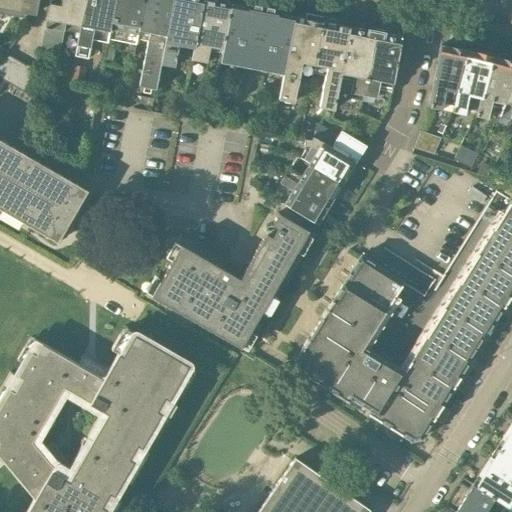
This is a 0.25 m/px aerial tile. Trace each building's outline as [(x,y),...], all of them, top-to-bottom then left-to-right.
[(0,0),(0,10),(7,11),(7,7),(36,13),(37,0),(0,0)] [(88,0),(58,0),(59,0),(58,0),(49,0),(41,48),(58,51),(60,41),(62,42),(65,21),(80,24),(84,25),(88,0)] [(115,0),(88,0),(84,25),(80,24),(74,55),(88,58),(92,39),(107,42),(108,38),(115,0)] [(135,43),(138,28),(143,0),(115,0),(108,38),(135,43)] [(172,0),(143,0),(138,28),(148,30),(138,85),(155,88),(160,62),(163,49),(172,0)] [(193,49),(203,0),(172,0),(163,49),(160,62),(174,65),(176,56),(191,59),(192,58),(193,49)] [(223,46),(232,2),(230,2),(229,0),(228,0),(203,0),(193,49),(192,58),(207,61),(210,43),(223,46)] [(295,14),(232,2),(223,46),(221,59),(283,72),(288,49),(295,14)] [(322,20),(323,15),(307,12),(306,17),(295,14),(288,49),(283,72),(278,97),(292,100),(301,60),(313,63),(316,49),(322,20)] [(350,25),(341,23),(342,18),(337,16),(328,14),(325,15),(323,15),(322,20),(316,49),(313,63),(326,65),(318,105),(333,108),(338,80),(345,49),(350,25)] [(376,30),(368,29),(369,24),(366,22),(356,20),(353,23),(353,26),(350,25),(345,49),(338,80),(351,82),(349,97),(362,99),(372,49),(376,30)] [(386,28),(385,32),(376,30),(372,49),(362,99),(375,102),(378,88),(391,90),(402,36),(400,35),(400,32),(399,29),(389,27),(386,28)] [(459,90),(468,49),(442,43),(429,104),(441,106),(445,87),(456,89),(459,90)] [(112,59),(115,46),(107,44),(104,58),(112,59)] [(494,54),(468,49),(459,90),(456,89),(452,108),(464,110),(468,92),(480,94),(483,95),(494,54)] [(0,59),(0,77),(3,79),(15,58),(4,52),(0,59)] [(493,97),(504,100),(511,92),(511,90),(511,58),(494,54),(483,95),(480,94),(474,112),(486,114),(493,97)] [(3,79),(13,85),(25,64),(15,58),(3,79)] [(37,67),(25,64),(13,85),(32,96),(37,67)] [(85,67),(73,64),(69,83),(82,85),(85,67)] [(511,90),(511,92),(504,100),(496,118),(507,123),(511,111),(511,90)] [(180,115),(182,106),(172,104),(170,114),(180,115)] [(440,136),(420,130),(414,146),(434,153),(440,136)] [(342,131),(332,147),(354,161),(364,145),(342,131)] [(354,161),(332,147),(313,135),(311,139),(304,138),(304,144),(311,144),(317,148),(309,162),(342,181),(354,161)] [(57,242),(86,190),(0,141),(0,208),(3,203),(26,217),(23,223),(57,242)] [(454,158),(470,167),(477,153),(461,145),(454,158)] [(342,181),(309,162),(301,174),(289,167),(284,174),(329,202),(342,181)] [(482,162),(476,173),(487,176),(491,166),(482,162)] [(329,202),(284,174),(280,181),(293,189),(285,202),(317,222),(329,202)] [(511,200),(496,191),(439,281),(434,278),(423,295),(360,255),(292,364),(306,374),(320,383),(320,382),(334,391),(334,392),(347,400),(349,396),(370,408),(367,413),(379,421),(380,420),(388,425),(388,426),(401,434),(401,433),(410,439),(421,437),(421,436),(432,419),(432,420),(442,404),(441,404),(470,358),(469,357),(481,337),(483,338),(486,333),(487,334),(494,323),(493,322),(503,307),(504,307),(511,296),(510,295),(511,291),(511,200)] [(151,295),(241,347),(309,229),(278,212),(240,277),(181,244),(151,295)] [(0,509),(4,511),(13,511),(19,503),(28,508),(25,511),(104,511),(109,504),(132,465),(185,372),(131,340),(118,363),(115,361),(97,391),(88,385),(116,337),(94,324),(0,269),(0,509)] [(511,422),(497,446),(511,455),(511,422)] [(511,507),(511,506),(511,455),(497,446),(474,483),(494,496),(507,504),(511,507)] [(367,511),(370,509),(295,457),(256,511),(367,511)] [(502,511),(507,504),(494,496),(474,483),(455,511),(484,511),(485,511),(502,511)]
